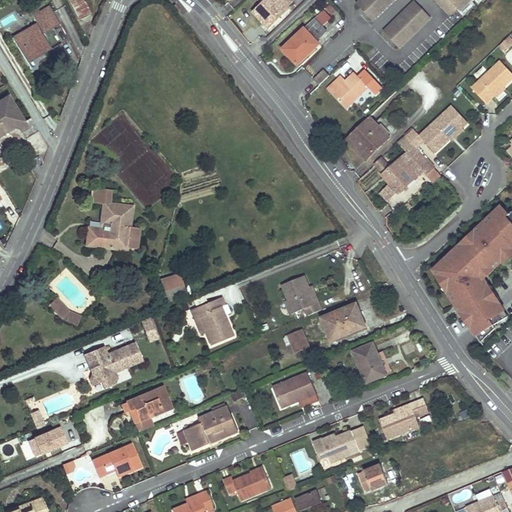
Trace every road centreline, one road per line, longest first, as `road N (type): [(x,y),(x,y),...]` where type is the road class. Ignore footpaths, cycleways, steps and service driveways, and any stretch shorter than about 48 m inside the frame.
road 1 (residential): [(92,509),(459,358)]
road 2 (tertiary): [(398,264),(195,0)]
road 3 (residential): [(0,290),(118,6)]
road 4 (residential): [(511,455),(395,503)]
